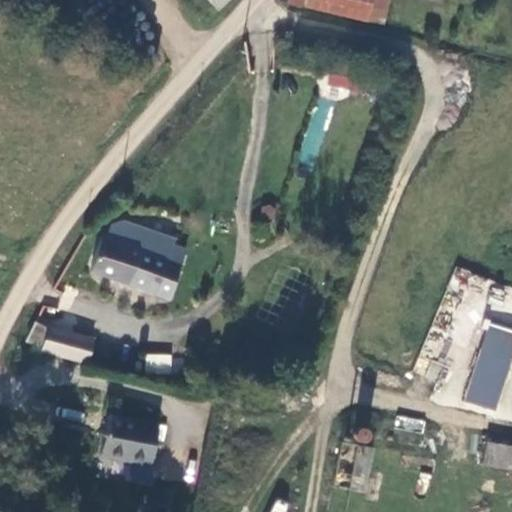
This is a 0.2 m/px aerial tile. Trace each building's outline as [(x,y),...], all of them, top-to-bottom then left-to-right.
[(182,0),(204,23),(219,11),(207,0),(182,0)] [(207,0),(219,11),(228,0),(207,0)] [(289,0),(289,4),(306,8),(308,0),(289,0)] [(308,0),(306,8),(382,26),(388,0),(308,0)] [(326,86),(359,88),(360,74),(327,72),(326,86)] [(348,91),(323,83),(295,164),(311,169),(335,100),(344,103),(348,91)] [(136,280),(183,299),(198,264),(104,231),(82,266),(136,280)] [(495,410),(511,358),(511,329),(488,322),(462,400),(495,410)] [(49,328),(39,352),(85,367),(92,342),(49,328)] [(143,372),(170,374),(172,354),(145,352),(143,372)] [(422,437),(426,421),(397,414),(393,429),(422,437)] [(108,415),(101,457),(149,468),(157,425),(108,415)] [(370,444),(372,429),(354,426),(351,440),(370,444)] [(511,464),(511,445),(489,441),(485,458),(511,464)] [(511,511),(511,476),(339,444),(326,511),(511,511)] [(273,499),(268,511),(283,511),(286,503),(273,499)]
